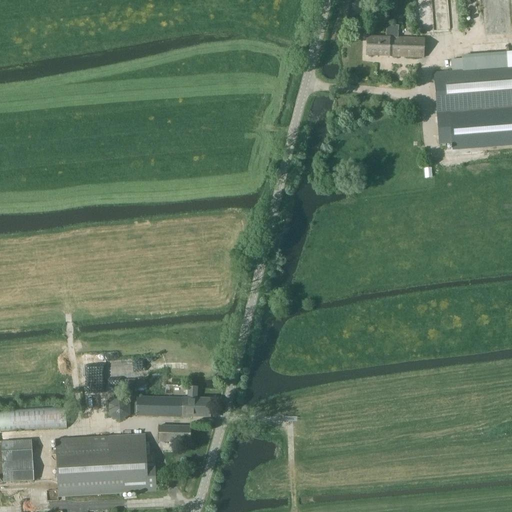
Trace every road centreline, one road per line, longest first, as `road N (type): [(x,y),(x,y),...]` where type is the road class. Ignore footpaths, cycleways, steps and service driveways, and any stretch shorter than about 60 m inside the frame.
road 1 (unclassified): [(195,511),(327,0)]
road 2 (track): [(0,510),(182,502),(148,426),(79,432),(68,314)]
road 3 (track): [(296,511),(290,467),(511,447)]
